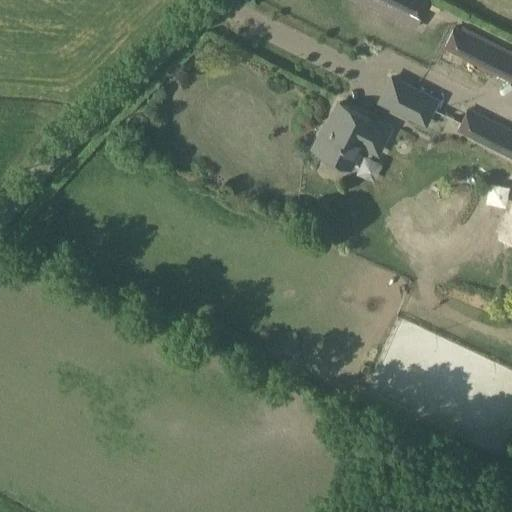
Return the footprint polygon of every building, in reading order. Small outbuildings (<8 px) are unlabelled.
[(380,0),(418,19),(427,0),(380,0)] [(511,53),(454,25),(443,48),(511,81),(511,53)] [(376,103),(426,128),(440,98),(391,74),(376,103)] [(373,122),(374,121),(340,104),(329,126),(327,124),(313,151),(348,169),(362,143),(367,145),(366,147),(377,153),(389,130),(373,122)] [(511,156),(511,131),(465,108),(456,129),(511,156)]
